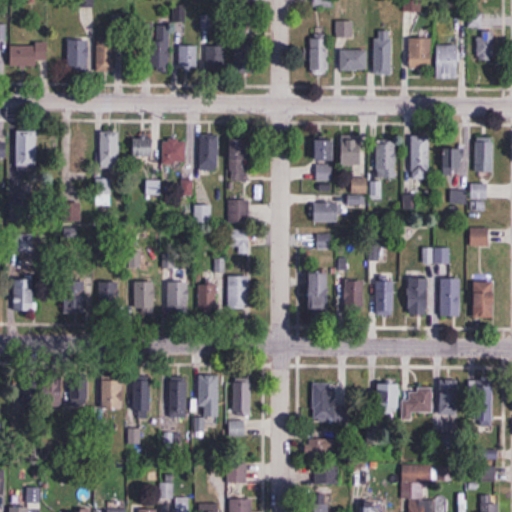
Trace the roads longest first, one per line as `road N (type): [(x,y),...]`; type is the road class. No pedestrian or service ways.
road 1 (residential): [(511,347),(0,340)]
road 2 (residential): [(511,105),(0,100)]
road 3 (residential): [(281,0),(280,511)]
